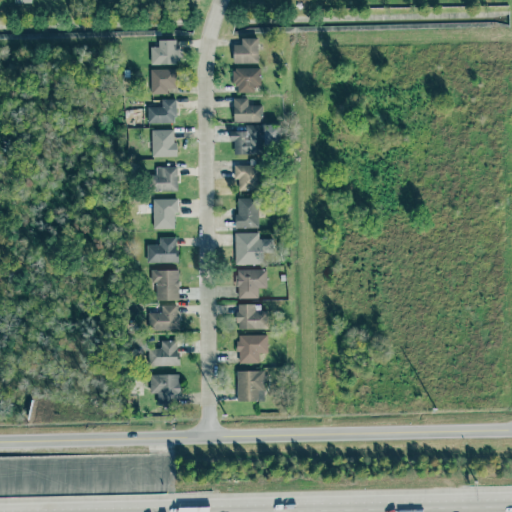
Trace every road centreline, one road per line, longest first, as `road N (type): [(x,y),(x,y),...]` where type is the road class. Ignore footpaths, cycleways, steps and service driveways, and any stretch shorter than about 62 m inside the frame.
road 1 (tertiary): [(511,430),(0,443)]
road 2 (residential): [(211,435),(204,73),(218,0)]
